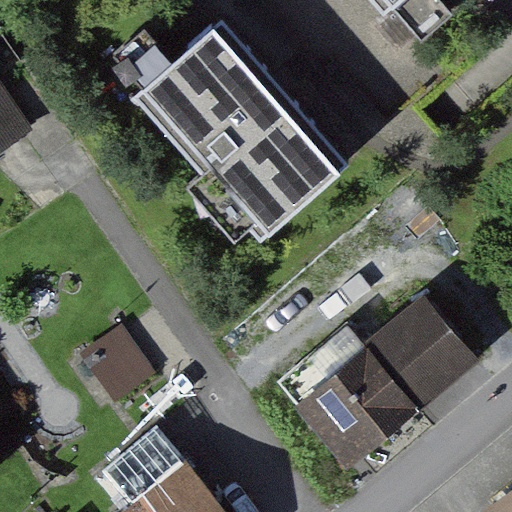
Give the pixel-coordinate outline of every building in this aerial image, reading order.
[(364,0),(376,13),(391,0),(364,0)] [(128,82),(260,237),(340,170),(272,91),(208,15),(128,82)] [(39,127),(4,76),(24,62),(0,27),(0,154),(4,152),(39,127)] [(511,225),(501,235),(511,248),(511,225)] [(426,301),(369,347),(416,405),(432,393),(473,359),(426,301)] [(122,324),(79,352),(113,405),(156,377),(122,324)] [(280,380),(346,462),(353,456),(416,405),(369,347),(350,324),(280,380)] [(120,511),(226,511),(154,423),(100,467),(130,505),(120,511)] [(511,511),(511,496),(503,504),(493,511),(511,511)]
